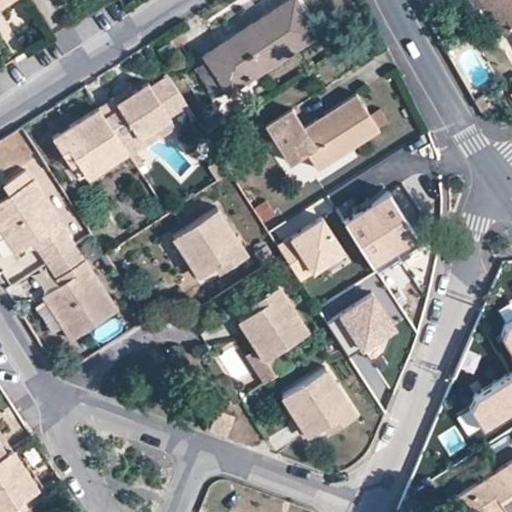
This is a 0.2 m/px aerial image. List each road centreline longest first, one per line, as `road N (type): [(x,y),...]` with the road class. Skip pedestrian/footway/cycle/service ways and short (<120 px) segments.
road 1 (residential): [(494,180),(364,511)]
road 2 (residential): [(180,0),(0,116)]
road 3 (residential): [(390,0),(494,180)]
road 4 (residential): [(199,448),(364,511)]
road 5 (residential): [(43,390),(199,448)]
road 6 (residential): [(43,390),(60,439),(105,511)]
